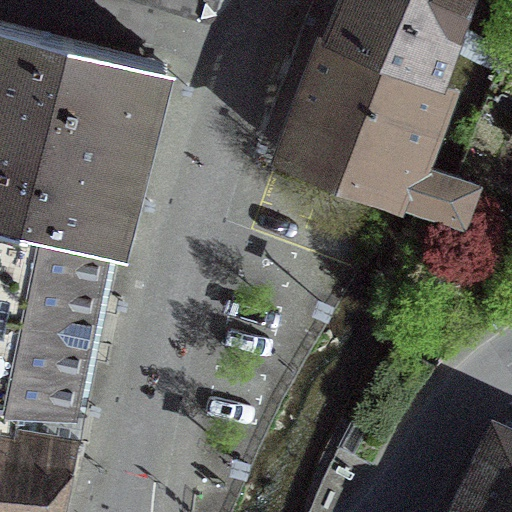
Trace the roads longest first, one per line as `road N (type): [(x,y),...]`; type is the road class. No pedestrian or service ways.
road 1 (residential): [(125,511),(213,162),(254,55)]
road 2 (residential): [(511,369),(446,427),(393,511)]
